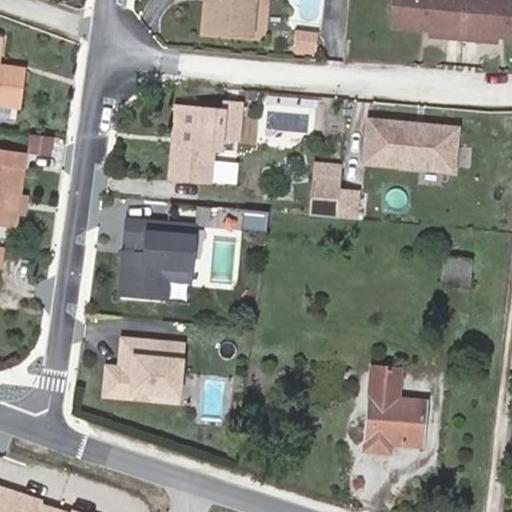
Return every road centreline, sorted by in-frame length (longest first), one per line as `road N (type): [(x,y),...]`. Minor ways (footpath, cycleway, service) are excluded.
road 1 (residential): [(511,82),(114,51)]
road 2 (residential): [(47,416),(81,331),(114,51)]
road 3 (unclassified): [(47,416),(314,511)]
